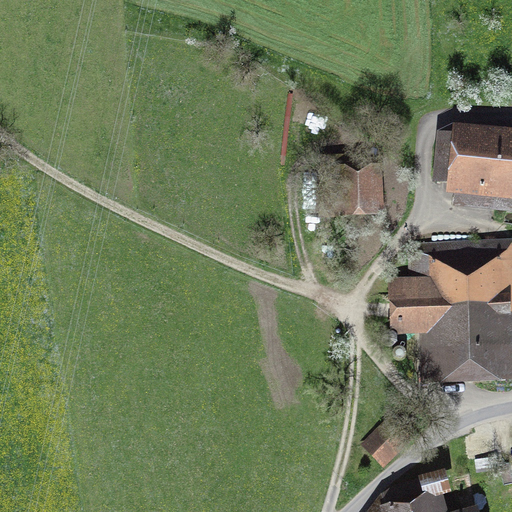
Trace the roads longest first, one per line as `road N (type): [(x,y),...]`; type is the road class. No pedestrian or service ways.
road 1 (track): [(511,113),(450,116),(426,135),(418,213),(351,301),(356,373),(328,511)]
road 2 (track): [(0,146),(196,246),(351,301)]
road 3 (unclassified): [(351,511),(440,437),(511,407)]
